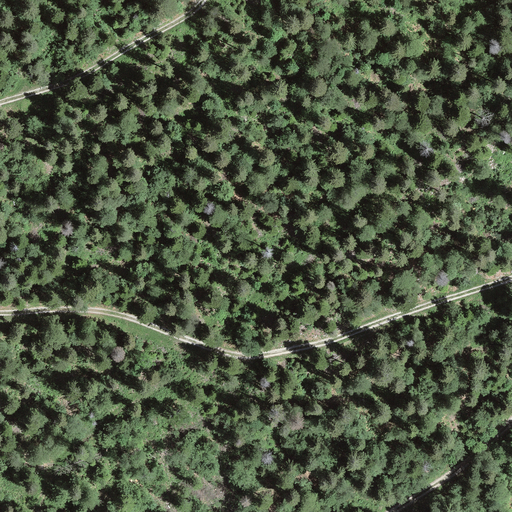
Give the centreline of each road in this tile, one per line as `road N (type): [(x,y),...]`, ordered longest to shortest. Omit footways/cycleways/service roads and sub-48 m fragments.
road 1 (track): [(511,280),(262,357),(234,357),(98,310),(0,314)]
road 2 (track): [(0,103),(62,86),(205,0)]
road 3 (track): [(511,420),(393,511)]
